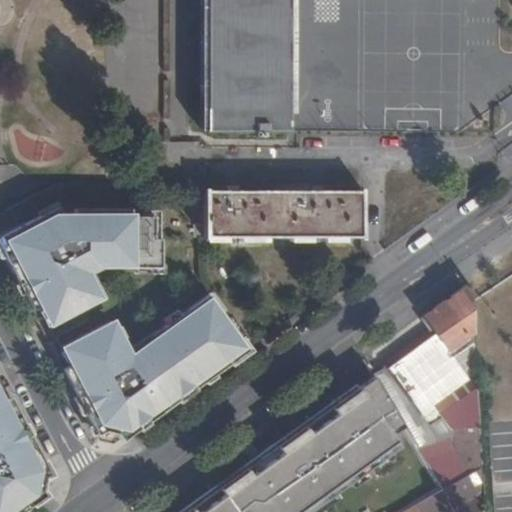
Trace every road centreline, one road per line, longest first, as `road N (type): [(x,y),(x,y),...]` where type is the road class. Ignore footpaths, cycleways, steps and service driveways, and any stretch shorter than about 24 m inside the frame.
road 1 (tertiary): [(511,204),(97,501)]
road 2 (residential): [(97,501),(0,315)]
